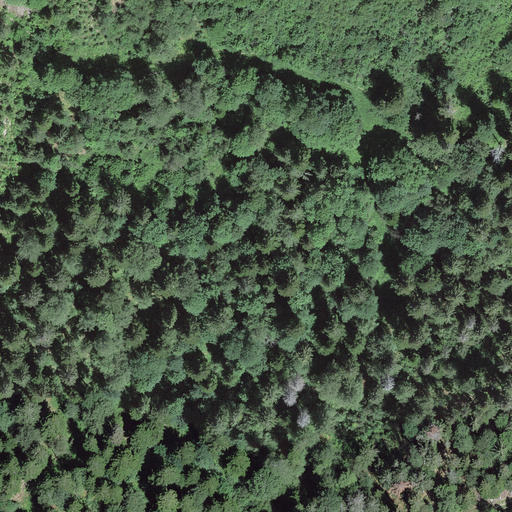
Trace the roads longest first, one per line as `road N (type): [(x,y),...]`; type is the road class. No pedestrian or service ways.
road 1 (track): [(0,14),(63,54),(152,65),(237,50),(376,98)]
road 2 (track): [(511,273),(376,98)]
